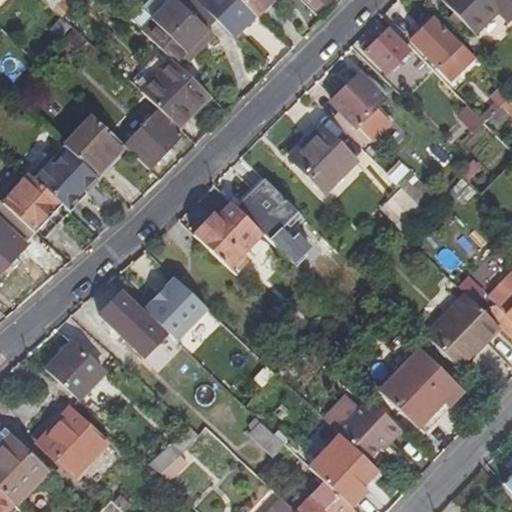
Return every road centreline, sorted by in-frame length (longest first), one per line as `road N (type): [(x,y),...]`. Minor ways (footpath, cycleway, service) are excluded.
road 1 (residential): [(372,0),(219,157),(0,349)]
road 2 (residential): [(413,511),(511,408)]
